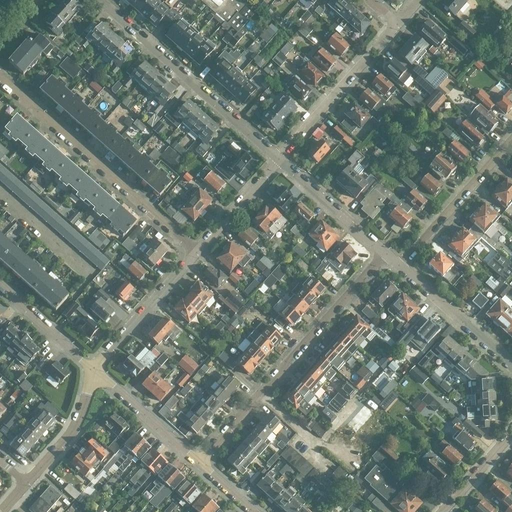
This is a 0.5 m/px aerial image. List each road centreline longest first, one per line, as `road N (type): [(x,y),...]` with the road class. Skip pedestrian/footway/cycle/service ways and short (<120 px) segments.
road 1 (residential): [(198,253),(0,78)]
road 2 (residential): [(277,159),(99,0)]
road 3 (residential): [(384,254),(262,394)]
road 4 (residential): [(396,23),(277,159)]
road 5 (residential): [(511,140),(400,269)]
road 6 (residential): [(93,370),(198,253)]
road 7 (residential): [(511,368),(400,269)]
road 8 (residential): [(384,254),(277,159)]
road 9 (residential): [(93,370),(199,466)]
road 10 (residential): [(26,483),(70,434),(93,370)]
road 11 (residential): [(0,286),(93,370)]
road 12 (residential): [(198,253),(277,159)]
